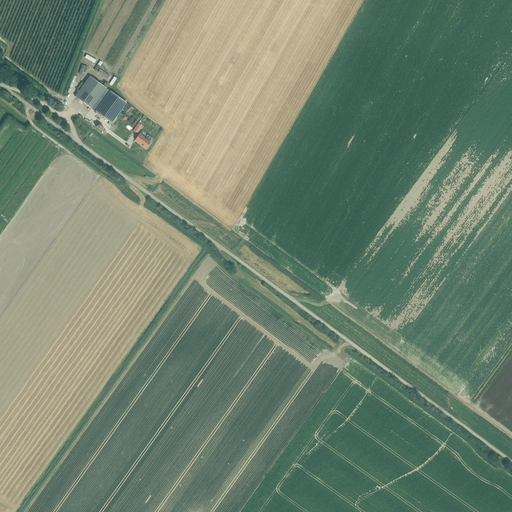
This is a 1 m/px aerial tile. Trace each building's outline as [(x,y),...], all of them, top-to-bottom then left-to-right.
[(113,62),(101,78),(130,99),(141,83),(113,62)] [(90,76),(75,97),(91,109),(106,88),(90,76)] [(95,112),(109,122),(112,124),(127,103),(110,91),(95,112)] [(139,123),(133,130),(137,133),(142,126),(139,123)] [(140,134),(135,141),(146,149),(151,142),(140,134)]
